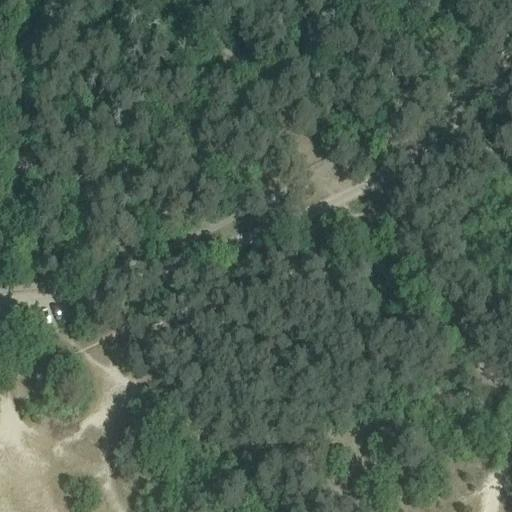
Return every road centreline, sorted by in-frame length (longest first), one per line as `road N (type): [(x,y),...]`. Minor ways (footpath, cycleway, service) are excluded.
road 1 (track): [(0,302),(150,264),(221,236),(511,56)]
road 2 (track): [(330,172),(214,0)]
road 3 (track): [(0,90),(91,0)]
